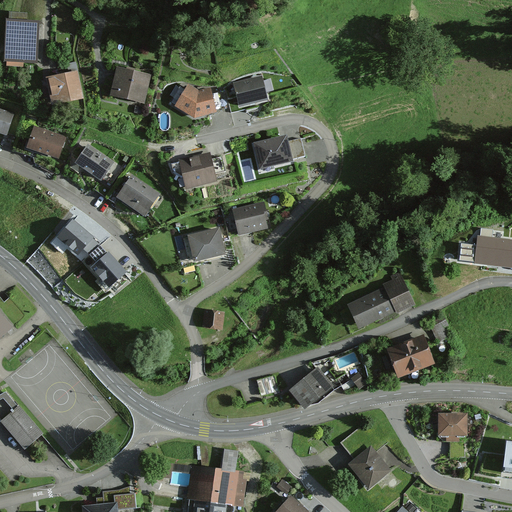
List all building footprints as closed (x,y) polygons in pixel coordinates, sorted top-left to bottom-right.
[(37,25),(8,24),(7,61),(35,62),(37,25)] [(152,77),(119,70),(114,98),(146,104),(152,77)] [(79,73),(51,79),(56,104),(84,99),(79,73)] [(267,102),(261,78),(235,85),(241,109),(267,102)] [(267,93),(274,92),(272,79),(265,80),(267,93)] [(200,91),(190,86),(178,107),(198,119),(219,113),(213,87),(200,91)] [(58,133),(29,124),(22,145),(52,154),(58,133)] [(289,136),(257,145),(264,170),(296,162),(289,136)] [(83,144),(72,161),(99,178),(110,162),(83,144)] [(214,156),(183,164),(189,191),(220,184),(214,156)] [(128,173),(115,193),(143,212),(156,192),(128,173)] [(265,205),(235,212),(241,238),(271,231),(265,205)] [(94,237),(73,219),(57,237),(78,255),(94,237)] [(221,230),(191,237),(198,264),(227,257),(221,230)] [(494,231),(482,230),(479,263),(507,266),(509,241),(493,240),(494,231)] [(463,245),(460,262),(471,264),(474,247),(463,245)] [(107,254),(100,247),(89,257),(95,264),(107,254)] [(128,274),(109,253),(90,270),(109,291),(128,274)] [(403,280),(351,306),(362,330),(414,304),(403,280)] [(225,315),(207,313),(204,329),(223,332),(225,315)] [(0,340),(13,329),(0,314),(0,340)] [(439,342),(449,337),(441,324),(432,329),(439,342)] [(425,336),(391,350),(403,379),(437,364),(425,336)] [(318,369),(295,388),(310,407),(333,387),(318,369)] [(352,379),(360,390),(369,384),(360,373),(352,379)] [(259,379),(261,394),(277,392),(275,377),(259,379)] [(44,434),(20,406),(2,422),(27,449),(44,434)] [(471,416),(443,415),(442,437),(470,438),(471,416)] [(373,447),(352,465),(372,489),(393,471),(373,447)] [(221,468),(192,465),(188,500),(194,500),(192,511),(228,511),(230,502),(242,504),(246,474),(236,473),(239,452),(223,450),(221,468)] [(486,450),(484,472),(503,474),(505,452),(486,450)] [(292,487),(283,480),(278,487),(287,494),(292,487)] [(105,505),(84,508),(84,511),(117,511),(117,504),(120,504),(118,490),(104,492),(105,505)] [(310,511),(292,496),(279,511),(310,511)]
